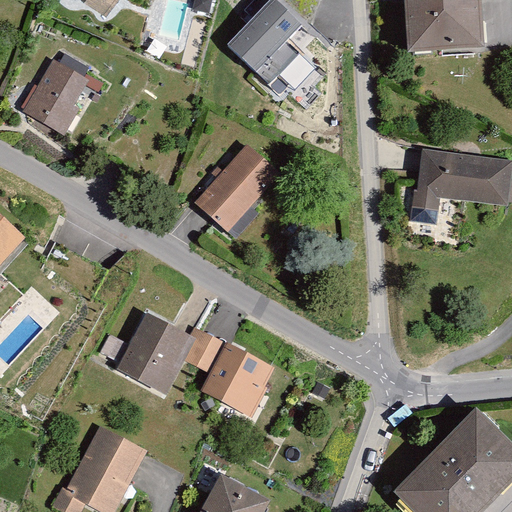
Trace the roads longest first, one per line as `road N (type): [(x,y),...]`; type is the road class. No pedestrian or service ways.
road 1 (residential): [(393,391),(0,155)]
road 2 (residential): [(393,391),(357,0)]
road 3 (residential): [(350,511),(393,391)]
